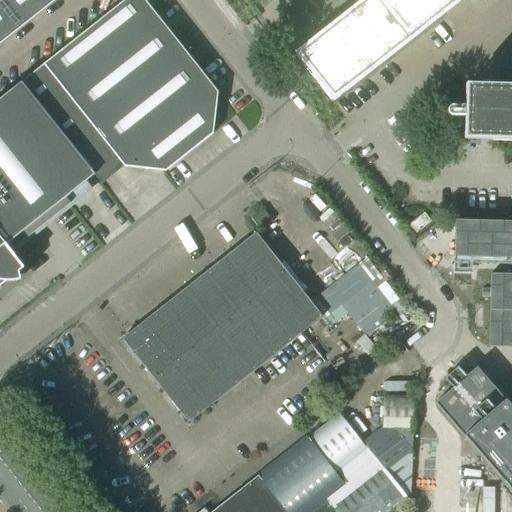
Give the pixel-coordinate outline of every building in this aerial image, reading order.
[(0,0),(0,43),(54,0),(0,0)] [(143,0),(124,0),(20,83),(0,98),(0,286),(5,282),(19,281),(17,273),(23,269),(5,246),(94,175),(93,175),(115,157),(123,167),(165,172),(212,135),(217,93),(143,0)] [(358,0),(360,1),(293,54),(332,102),(425,28),(461,0),(358,0)] [(511,87),(464,86),(462,141),(511,142),(511,87)] [(263,210),(251,219),(260,231),(272,222),(263,210)] [(423,213),(408,225),(415,234),(430,222),(423,213)] [(454,221),(453,257),(489,258),(490,222),(454,221)] [(511,222),(490,222),(489,258),(511,258),(511,222)] [(254,234),(236,248),(122,339),(188,423),(321,318),(254,234)] [(511,275),(490,275),(489,311),(511,311),(511,275)] [(511,311),(489,311),(488,347),(511,348),(511,311)] [(452,389),(435,404),(459,432),(511,493),(511,511),(511,410),(500,397),(475,369),(465,378),(457,368),(456,368),(444,378),(444,379),(452,389)] [(407,511),(408,485),(407,483),(407,454),(410,452),(413,398),(383,397),(381,428),(361,443),(336,412),(306,436),(335,473),(337,472),(347,484),(326,500),(310,511),(284,511),(257,476),(211,511),(407,511)]
